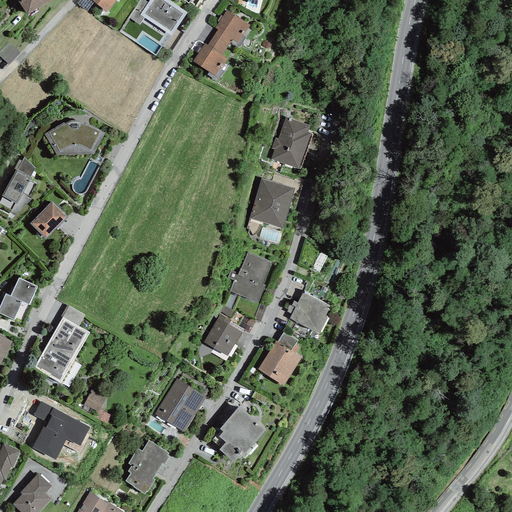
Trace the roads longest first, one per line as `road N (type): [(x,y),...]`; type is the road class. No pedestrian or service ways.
road 1 (tertiary): [(257,511),(354,310),(414,0)]
road 2 (residential): [(0,410),(154,95),(215,0)]
road 3 (residential): [(152,511),(289,274),(333,124)]
road 4 (residential): [(511,408),(437,511)]
